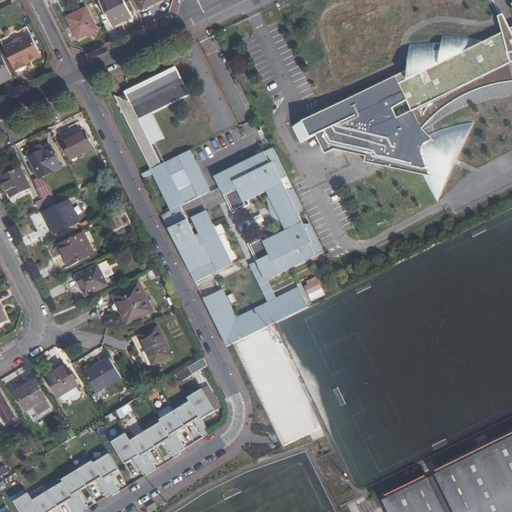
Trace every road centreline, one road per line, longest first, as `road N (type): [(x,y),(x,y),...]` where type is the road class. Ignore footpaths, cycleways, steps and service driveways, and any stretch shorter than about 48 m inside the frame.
road 1 (residential): [(108,511),(231,434),(239,405),(77,74)]
road 2 (unknown): [(253,0),(280,71),(292,143),(343,239),(369,244),(511,172)]
road 3 (residential): [(0,238),(38,325),(22,349),(0,362)]
road 4 (residential): [(77,74),(197,15)]
